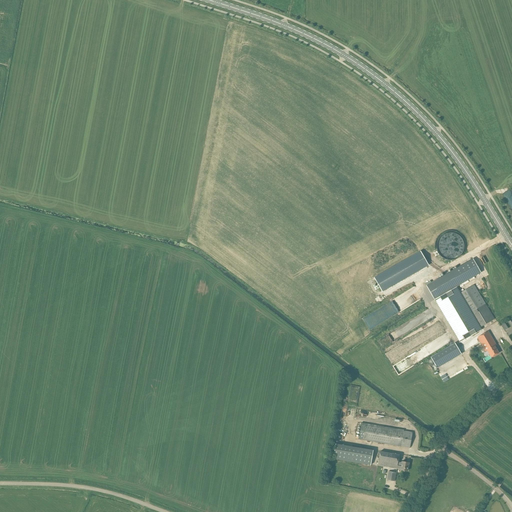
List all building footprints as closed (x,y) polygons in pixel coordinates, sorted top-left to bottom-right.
[(439,252),(448,256),(447,260),(460,258),(463,249),(461,236),(451,232),(441,234),(438,244),(437,245),(439,252)] [(428,265),(421,252),(374,278),(382,291),(428,265)] [(457,288),(456,287),(481,273),(473,259),(425,286),(434,301),(457,288)] [(460,293),(457,288),(434,301),(459,343),(464,351),(477,343),(476,342),(479,340),(484,349),(495,343),(488,331),(478,337),(475,333),(482,330),(480,327),(494,319),(486,304),(485,304),(474,285),(460,293)] [(431,357),(437,368),(461,354),(455,343),(431,357)] [(495,343),(484,349),(486,351),(487,350),(491,357),(498,353),(494,346),(496,345),(495,343)] [(397,374),(422,361),(417,353),(393,365),(397,374)] [(453,377),(450,372),(441,377),(443,382),(453,377)] [(355,416),(360,386),(350,385),(346,414),(355,416)] [(404,430),(361,423),(358,439),(410,448),(412,433),(403,431),(404,430)] [(336,444),(333,459),(371,465),(373,450),(336,444)] [(380,452),(377,465),(397,469),(397,467),(401,468),(401,469),(401,470),(407,471),(409,463),(402,462),(398,462),(399,455),(380,452)] [(396,473),(388,472),(387,480),(394,481),(396,473)]
